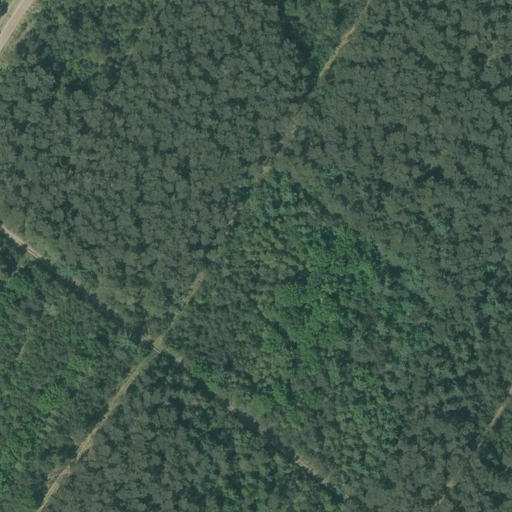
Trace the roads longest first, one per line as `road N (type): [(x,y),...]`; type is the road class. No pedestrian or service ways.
road 1 (track): [(155,350),(362,511)]
road 2 (track): [(38,511),(155,350)]
road 3 (track): [(0,232),(155,350)]
